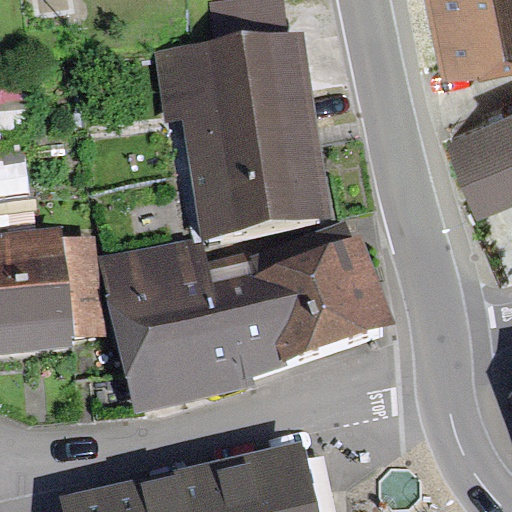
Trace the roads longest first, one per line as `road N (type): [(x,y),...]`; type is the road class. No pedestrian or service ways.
road 1 (residential): [(0,447),(64,451),(447,377)]
road 2 (tertiary): [(443,331),(367,0)]
road 3 (tertiary): [(508,511),(465,460),(447,377)]
